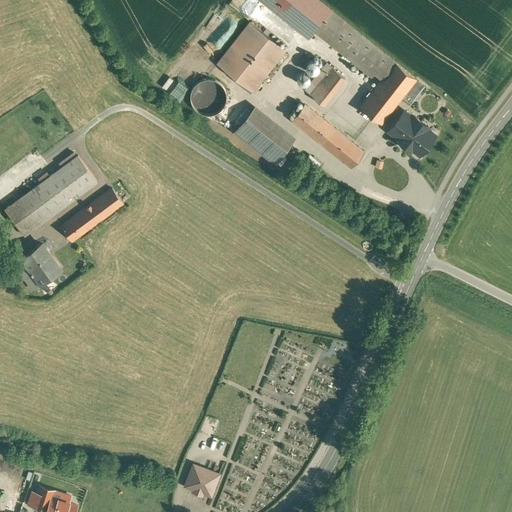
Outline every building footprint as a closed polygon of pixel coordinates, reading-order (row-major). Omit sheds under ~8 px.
[(315,30),(331,10),(319,0),(263,0),(308,37),(315,30)] [(362,34),(331,10),(315,30),(345,55),(362,34)] [(217,63),(251,91),(283,52),(248,24),(217,63)] [(416,78),(362,34),(345,55),(372,76),(374,72),(382,78),(361,105),(381,122),(415,78),(416,78)] [(295,81),(307,83),(309,70),(317,71),(319,60),(307,58),(305,71),(297,70),(295,81)] [(210,59),(205,64),(210,69),(215,64),(210,59)] [(326,62),(304,89),(319,101),(341,74),(326,62)] [(222,107),(225,102),(226,97),(225,91),(223,86),(219,82),(214,79),(208,78),(202,79),(197,82),(193,87),(191,92),(191,98),(193,103),(196,108),(201,111),(206,113),(212,113),(217,111),(222,107)] [(300,100),(288,113),(290,116),(303,103),(300,100)] [(364,151),(304,103),(291,119),(351,167),(364,151)] [(387,129),(419,154),(436,133),(404,108),(387,129)] [(388,115),(383,121),(389,125),(397,114),(392,110),(388,115)] [(289,143),(250,112),(234,131),(274,162),(289,143)] [(78,155),(5,209),(24,234),(97,180),(78,155)] [(112,188),(61,226),(71,240),(123,202),(112,188)] [(42,243),(22,258),(22,259),(23,258),(33,272),(32,272),(40,282),(60,267),(42,243)] [(220,473),(193,463),(184,485),(211,495),(220,473)] [(54,489),(40,484),(37,491),(33,490),(29,504),(46,510),(45,511),(73,511),(77,503),(68,501),(70,496),(53,490),(54,489)]
